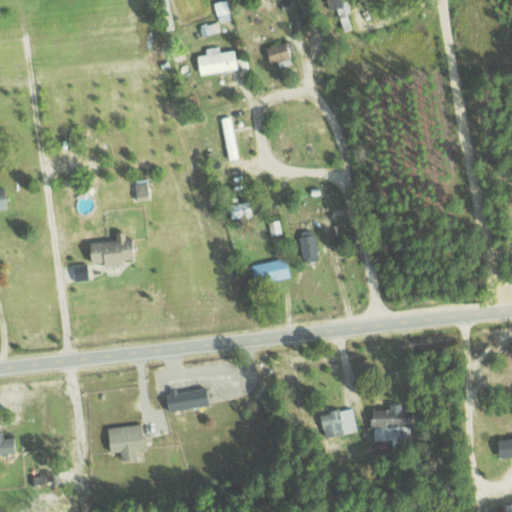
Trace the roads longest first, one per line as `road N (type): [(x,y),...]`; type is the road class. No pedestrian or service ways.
road 1 (residential): [(0,370),(511,309)]
road 2 (residential): [(379,328),(339,130),(297,0)]
road 3 (residential): [(507,310),(444,0)]
